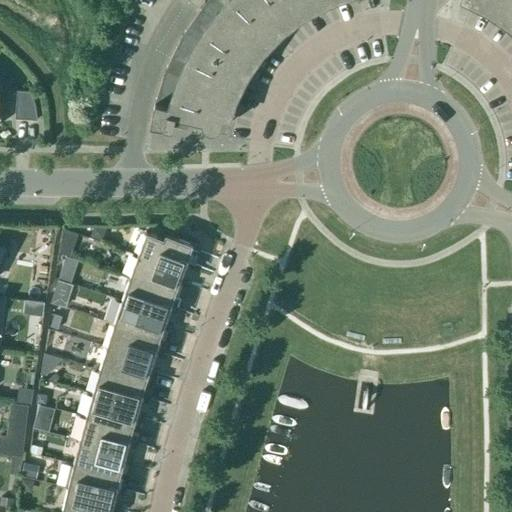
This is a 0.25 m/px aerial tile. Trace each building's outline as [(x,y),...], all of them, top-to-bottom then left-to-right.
[(153,107),(150,125),(173,129),(174,122),(187,125),(189,118),(203,121),(203,122),(203,123),(204,125),(204,126),(206,128),(208,129),(210,130),(213,130),(215,129),(217,128),(218,127),(219,126),(219,125),(219,124),(227,126),(235,99),(247,74),(263,51),(282,31),(304,15),(329,2),(333,0),(207,0),(205,2),(182,35),(165,69),(153,107)] [(511,0),(464,0),(487,11),(510,27),(511,28),(511,0)] [(37,119),(35,104),(31,90),(17,90),(15,118),(37,119)] [(61,236),(60,237),(75,242),(78,233),(62,227),(61,236)] [(138,255),(180,270),(183,263),(185,264),(193,244),(166,234),(164,238),(146,231),(138,255)] [(0,268),(9,247),(10,247),(10,245),(0,243),(0,268)] [(177,278),(180,270),(138,255),(130,278),(174,294),(180,279),(177,278)] [(58,277),(58,278),(70,283),(73,275),(61,271),(58,277)] [(169,308),(174,294),(130,278),(122,301),(164,315),(167,308),(169,308)] [(162,323),(164,315),(122,301),(117,313),(114,324),(159,339),(164,324),(162,323)] [(61,321),(65,308),(53,304),(49,317),(61,321)] [(154,354),(159,339),(114,324),(107,347),(149,360),(152,353),(154,354)] [(38,349),(40,335),(28,333),(26,347),(38,349)] [(147,368),(149,360),(107,347),(100,370),(145,384),(150,369),(147,368)] [(140,399),(145,384),(100,370),(92,393),(136,406),(138,398),(140,399)] [(37,394),(36,402),(45,404),(47,395),(38,393),(37,394)] [(134,413),(136,406),(92,393),(91,397),(86,417),(132,429),(136,414),(134,413)] [(0,453),(22,456),(28,404),(10,402),(7,436),(0,434),(0,453)] [(128,445),(132,429),(86,417),(79,440),(123,452),(125,444),(128,445)] [(121,459),(123,452),(79,440),(76,454),(73,464),(120,475),(124,460),(121,459)] [(33,478),(36,466),(23,463),(20,475),(33,478)] [(116,490),(120,475),(73,464),(68,487),(112,498),(113,490),(116,490)] [(21,481),(19,490),(31,493),(34,481),(22,478),(21,481)] [(110,505),(112,498),(68,487),(62,511),(63,511),(110,511),(112,506),(110,505)] [(0,505),(14,507),(15,498),(0,496),(0,505)]
